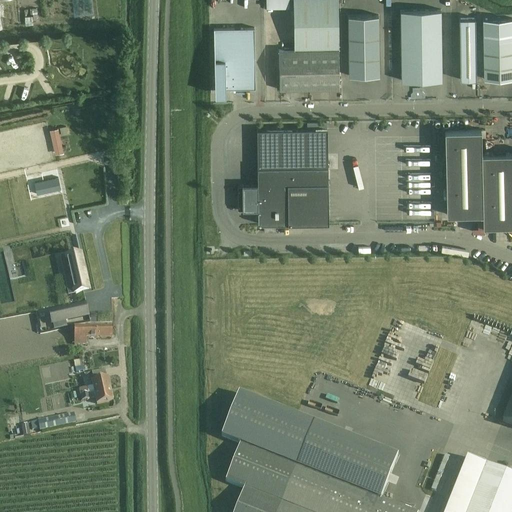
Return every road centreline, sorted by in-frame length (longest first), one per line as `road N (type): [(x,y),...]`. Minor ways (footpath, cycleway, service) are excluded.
road 1 (residential): [(511,257),(443,239),(242,238),(218,212),(217,137),(233,118),(260,110),(511,106)]
road 2 (secondary): [(152,511),(154,0)]
road 3 (unknown): [(56,153),(71,228),(0,243)]
